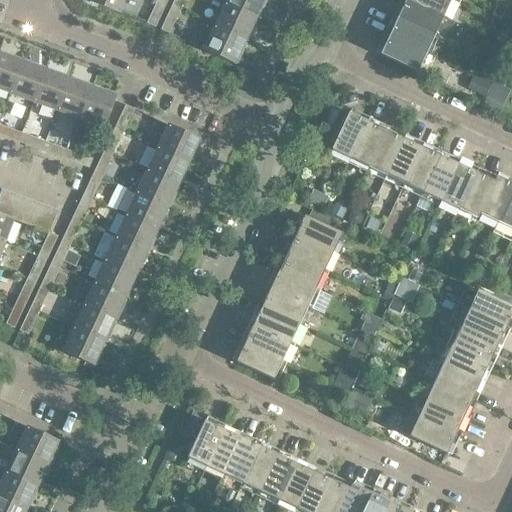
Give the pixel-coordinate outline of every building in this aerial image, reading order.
[(86,0),(86,1),(119,13),(123,0),(86,0)] [(165,4),(157,0),(149,17),(157,21),(165,4)] [(173,0),(170,7),(179,11),(183,0),(173,0)] [(225,0),(223,4),(255,19),(263,0),(225,0)] [(404,0),(396,19),(433,36),(443,41),(452,22),(442,18),(404,0)] [(449,0),(404,0),(442,18),(449,0)] [(223,4),(212,27),(244,42),(255,19),(223,4)] [(167,14),(160,30),(168,34),(175,18),(167,14)] [(433,36),(396,19),(387,37),(424,54),(433,36)] [(202,50),(234,64),(244,42),(212,27),(202,50)] [(379,55),(416,73),(424,54),(387,37),(379,55)] [(21,61),(0,53),(0,90),(9,94),(21,61)] [(44,70),(21,61),(9,94),(32,103),(44,70)] [(484,61),(476,78),(491,85),(498,68),(484,61)] [(68,79),(44,70),(32,103),(56,111),(68,79)] [(91,87),(68,79),(56,111),(79,120),(91,87)] [(102,129),(114,96),(91,87),(79,120),(102,129)] [(496,114),(503,98),(489,91),(485,99),(481,107),(496,114)] [(122,111),(114,128),(122,132),(130,115),(122,111)] [(347,113),(330,151),(348,159),(365,122),(347,113)] [(384,130),(365,122),(348,159),(366,168),(384,130)] [(198,140),(167,125),(156,148),(188,162),(198,140)] [(4,127),(1,136),(18,142),(21,133),(4,127)] [(402,139),(384,130),(366,168),(385,176),(402,139)] [(111,134),(103,150),(112,154),(119,138),(111,134)] [(27,136),(24,144),(41,151),(44,142),(27,136)] [(420,148),(402,139),(385,176),(403,185),(420,148)] [(51,144),(47,153),(65,159),(68,151),(51,144)] [(156,148),(145,170),(177,185),(188,162),(156,148)] [(439,156),(420,148),(403,185),(421,194),(439,156)] [(74,153),(71,162),(88,168),(91,159),(74,153)] [(94,171),(93,173),(101,177),(109,160),(100,156),(94,171)] [(457,165),(439,156),(421,194),(440,202),(457,165)] [(475,173),(457,165),(440,202),(458,211),(475,173)] [(145,170),(135,193),(167,208),(177,185),(145,170)] [(458,211),(476,219),(478,215),(477,214),(492,181),(475,173),(458,211)] [(477,214),(478,215),(495,223),(511,186),(511,184),(495,177),(492,181),(477,214)] [(90,179),(82,196),(90,199),(98,183),(90,179)] [(511,186),(495,223),(511,230),(511,186)] [(126,189),(116,211),(124,215),(156,230),(167,208),(135,193),(126,189)] [(12,194),(1,190),(0,191),(0,215),(4,216),(12,194)] [(4,216),(13,220),(15,220),(23,198),(12,194),(4,216)] [(82,196),(72,218),(80,222),(87,207),(96,211),(99,204),(90,199),(82,196)] [(34,202),(23,198),(15,220),(26,224),(34,202)] [(45,206),(34,202),(26,224),(37,229),(45,206)] [(335,203),(329,214),(340,219),(345,208),(335,203)] [(37,229),(48,232),(48,233),(56,210),(45,206),(37,229)] [(333,217),(313,207),(308,218),(327,228),(333,217)] [(348,213),(346,218),(349,223),(354,225),(359,223),(361,218),(358,213),(353,211),(348,213)] [(0,241),(4,243),(13,220),(4,216),(0,215),(0,241)] [(114,238),(145,253),(156,230),(124,215),(114,238)] [(331,254),(340,234),(327,228),(308,218),(303,216),(294,236),(331,254)] [(430,221),(426,229),(433,232),(437,225),(430,221)] [(62,239),(61,241),(69,245),(77,228),(69,224),(62,239)] [(48,232),(40,250),(48,254),(56,236),(48,233),(48,232)] [(103,233),(92,255),(103,260),(135,275),(145,253),(114,238),(103,233)] [(405,235),(399,246),(410,251),(416,240),(405,235)] [(285,254),(323,272),(331,254),(294,236),(285,254)] [(58,247),(50,263),(59,267),(66,251),(58,247)] [(277,272),(314,290),(323,272),(285,254),(277,272)] [(446,254),(439,256),(443,268),(454,263),(452,257),(446,254)] [(37,256),(29,272),(37,276),(45,260),(37,256)] [(103,260),(93,283),(124,298),(135,275),(103,260)] [(47,269),(40,286),(48,290),(56,273),(47,269)] [(410,269),(406,278),(416,282),(420,274),(410,269)] [(269,290),(306,307),(314,290),(277,272),(269,290)] [(26,278),(18,295),(27,299),(35,282),(26,278)] [(389,281),(381,298),(390,302),(392,298),(398,285),(389,281)] [(93,283),(82,306),(114,320),(124,298),(93,283)] [(468,309),(467,310),(505,327),(511,311),(511,307),(508,305),(511,298),(479,283),(476,290),(465,285),(457,304),(468,309)] [(401,286),(396,296),(407,301),(411,291),(401,286)] [(260,308),(297,326),(306,307),(269,290),(260,308)] [(37,292),(29,308),(37,312),(45,296),(37,292)] [(390,302),(387,309),(396,313),(401,302),(392,298),(390,302)] [(16,301),(8,318),(16,322),(24,305),(16,301)] [(114,320),(82,306),(71,328),(103,343),(114,320)] [(297,326),(260,308),(251,327),(289,344),(297,326)] [(505,327),(467,310),(459,327),(496,344),(505,327)] [(26,314),(19,331),(27,335),(35,318),(26,314)] [(367,324),(363,333),(372,337),(376,329),(367,324)] [(281,362),(289,344),(251,327),(243,344),(281,362)] [(496,344),(459,327),(451,345),(488,363),(496,344)] [(61,351),(93,366),(103,343),(71,328),(61,351)] [(374,342),(369,352),(380,358),(383,350),(381,345),(374,342)] [(243,344),(234,363),(272,380),(281,362),(243,344)] [(488,363),(451,345),(442,364),(479,381),(488,363)] [(433,383),(470,401),(479,381),(442,364),(433,383)] [(358,371),(353,383),(361,386),(366,374),(358,371)] [(424,401),(462,419),(470,401),(433,383),(424,401)] [(417,417),(416,419),(453,436),(462,419),(424,401),(417,417)] [(417,417),(408,413),(399,433),(445,454),(453,436),(416,419),(417,417)] [(203,421),(192,443),(186,458),(204,467),(222,430),(203,421)] [(57,442),(25,427),(15,449),(47,464),(57,442)] [(204,467),(222,475),(240,438),(222,430),(204,467)] [(240,438),(222,475),(240,484),(258,446),(240,438)] [(259,492),(277,455),(258,446),(240,484),(259,492)] [(15,449),(4,472),(36,487),(47,464),(15,449)] [(276,501),(294,463),(277,455),(259,492),(276,501)] [(313,472),(294,463),(276,501),(295,509),(313,472)] [(4,472),(0,481),(0,497),(25,509),(36,487),(4,472)] [(300,511),(315,511),(330,480),(313,472),(295,509),(300,511)] [(315,511),(338,511),(349,489),(348,489),(330,480),(315,511)] [(361,511),(370,493),(351,484),(348,489),(349,489),(338,511),(361,511)] [(382,511),(388,502),(370,493),(361,511),(382,511)] [(0,497),(0,511),(24,511),(25,509),(0,497)] [(404,511),(406,510),(388,502),(382,511),(404,511)]
